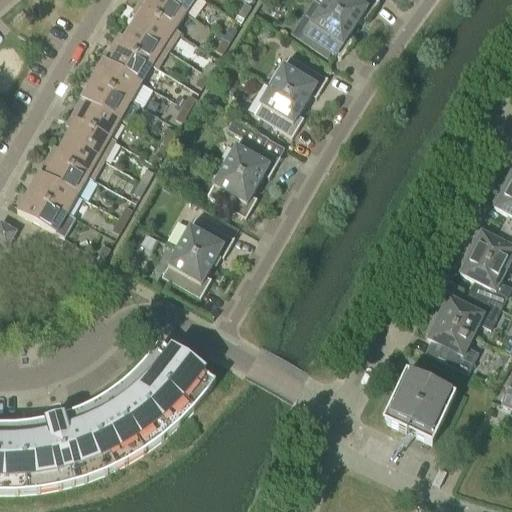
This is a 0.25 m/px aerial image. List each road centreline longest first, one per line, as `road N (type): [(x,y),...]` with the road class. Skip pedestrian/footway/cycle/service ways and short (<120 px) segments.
road 1 (residential): [(217,348),(345,125),(429,0)]
road 2 (residential): [(217,348),(163,317),(139,314),(71,365),(0,381)]
road 3 (residential): [(489,120),(378,337)]
road 4 (residential): [(0,178),(102,0)]
road 5 (residential): [(338,417),(217,348)]
road 6 (residential): [(445,504),(324,450)]
